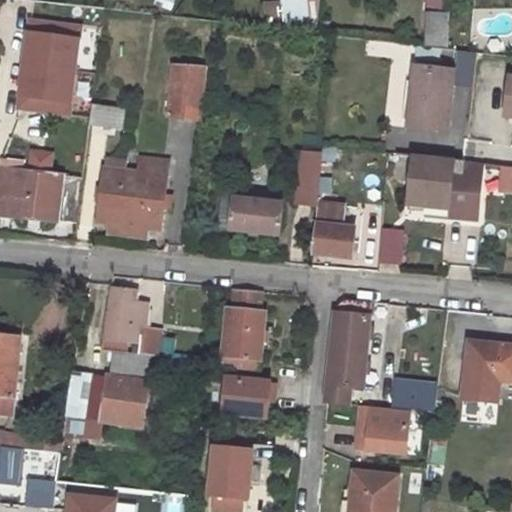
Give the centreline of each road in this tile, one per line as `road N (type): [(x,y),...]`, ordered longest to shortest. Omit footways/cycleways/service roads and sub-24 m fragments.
road 1 (residential): [(0,248),(324,284)]
road 2 (residential): [(303,511),(324,284)]
road 3 (residential): [(324,284),(511,303)]
